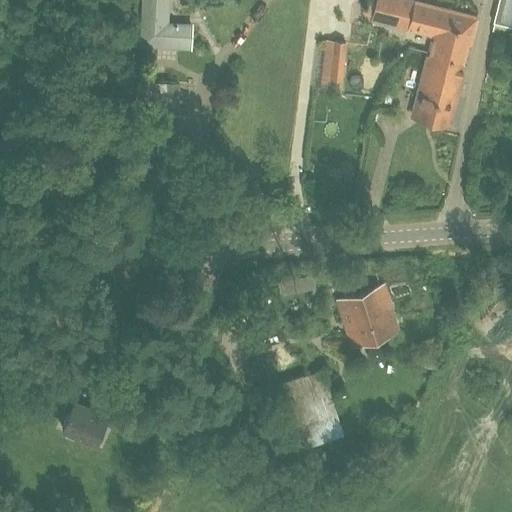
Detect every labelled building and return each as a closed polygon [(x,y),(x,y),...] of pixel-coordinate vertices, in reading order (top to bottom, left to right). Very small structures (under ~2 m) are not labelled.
[(191,25),(167,24),(167,0),(143,0),(141,45),(190,48),(191,25)] [(511,0),(498,0),(493,23),(494,23),(492,31),(511,37),(511,35),(511,0)] [(430,37),(435,38),(430,55),(427,54),(419,87),(420,88),(413,117),(447,126),(454,96),(456,97),(464,63),(462,62),(465,48),(469,44),(476,17),(415,1),(409,28),(431,34),(430,37)] [(327,39),(321,92),(341,94),(347,41),(327,39)] [(178,107),(178,81),(139,80),(138,106),(178,107)] [(115,199),(97,198),(95,223),(115,223),(115,199)] [(337,299),(353,347),(400,332),(384,284),(337,299)] [(344,432),(322,369),(265,386),(284,450),(294,447),(344,432)] [(130,411),(99,398),(94,409),(74,400),(62,428),(96,442),(105,420),(123,428),(130,411)] [(172,429),(179,416),(146,403),(140,416),(172,429)]
